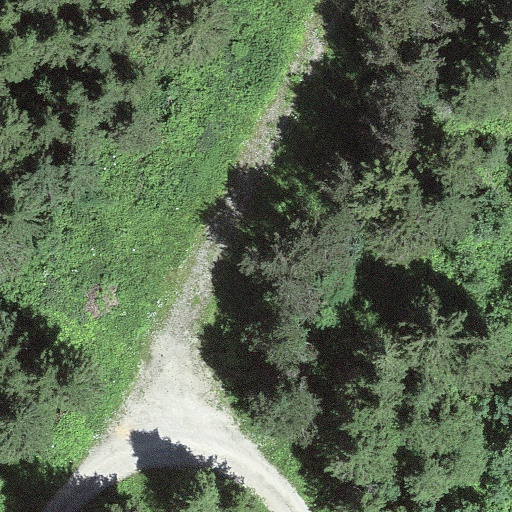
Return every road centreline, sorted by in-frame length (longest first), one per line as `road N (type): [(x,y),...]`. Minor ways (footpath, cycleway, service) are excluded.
road 1 (track): [(331,0),(207,271),(172,392)]
road 2 (track): [(291,511),(234,445),(172,392),(68,511)]
